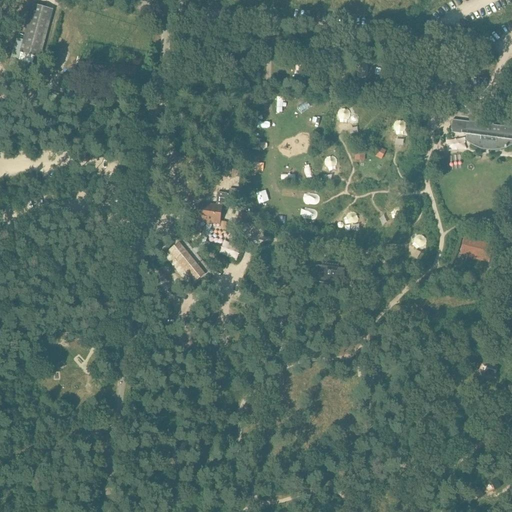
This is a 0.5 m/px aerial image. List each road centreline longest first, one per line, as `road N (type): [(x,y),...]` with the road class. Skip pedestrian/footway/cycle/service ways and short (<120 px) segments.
road 1 (track): [(511,57),(131,0)]
road 2 (unclassified): [(104,511),(147,182)]
road 3 (unclassified): [(147,182),(171,0)]
